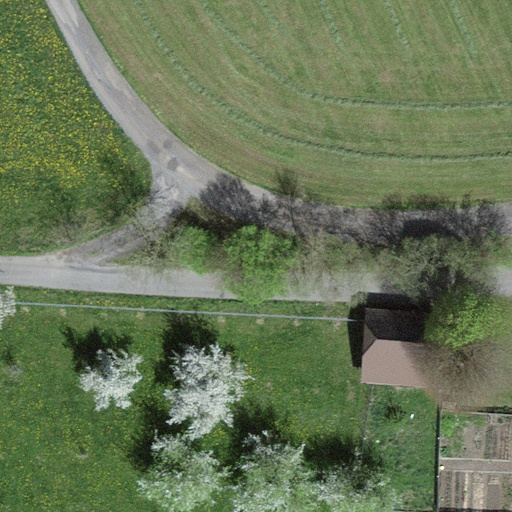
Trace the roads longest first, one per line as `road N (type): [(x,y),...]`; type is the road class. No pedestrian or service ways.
road 1 (track): [(64,0),(112,89),(174,160),(212,186),(252,205),(338,223),(511,217)]
road 2 (unclassified): [(0,270),(317,287),(511,277)]
road 3 (track): [(174,160),(173,185),(157,215),(68,275)]
